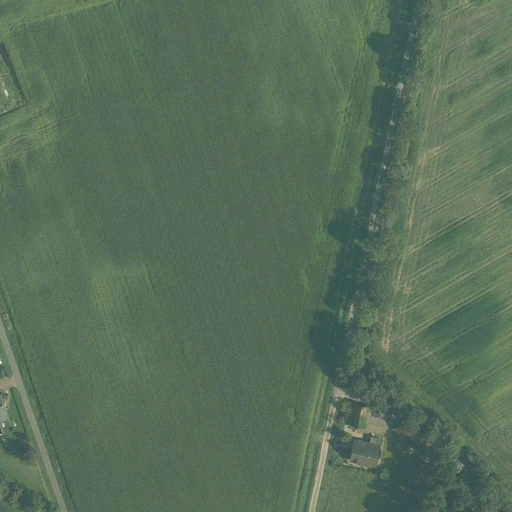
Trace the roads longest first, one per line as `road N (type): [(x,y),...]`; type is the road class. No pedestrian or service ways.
road 1 (unclassified): [(415,0),(309,511)]
road 2 (unclassified): [(63,511),(0,328)]
